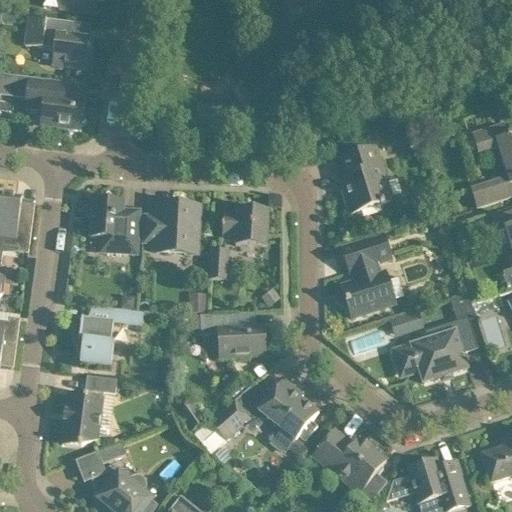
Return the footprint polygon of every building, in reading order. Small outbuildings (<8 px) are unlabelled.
[(48,0),(43,8),(60,10),(76,12),(96,15),(97,2),(103,2),(103,0),(48,0)] [(284,0),(291,17),(323,3),(321,0),(284,0)] [(15,17),(9,16),(1,15),(0,22),(14,25),(15,17)] [(70,24),(50,21),(29,18),(25,48),(54,51),(52,67),(68,69),(88,71),(92,41),(68,37),(70,24)] [(0,96),(27,100),(25,110),(41,112),(39,127),(51,129),(67,130),(70,135),(75,131),(80,132),(81,126),(86,123),(82,118),(85,99),(77,98),(65,97),(66,84),(29,79),(0,75),(0,96)] [(248,134),(249,101),(196,100),(196,133),(248,134)] [(511,135),(509,137),(507,137),(504,126),(485,132),(491,151),(498,149),(507,179),(470,191),(476,210),(511,198),(511,135)] [(321,133),(311,128),(306,138),(315,143),(321,133)] [(405,149),(420,145),(417,136),(403,140),(405,149)] [(345,178),(339,180),(343,191),(351,216),(380,206),(380,207),(384,206),(383,205),(392,203),(374,148),(339,159),(345,178)] [(22,197),(14,196),(0,194),(0,284),(4,285),(5,276),(1,269),(4,247),(18,249),(18,253),(28,255),(34,207),(21,205),(22,197)] [(122,204),(116,203),(108,195),(100,202),(94,202),(93,210),(84,217),(92,225),(91,238),(106,239),(106,254),(136,256),(138,230),(139,211),(122,210),(122,204)] [(199,208),(171,207),(155,206),(155,220),(146,219),(145,243),(157,244),(157,254),(177,255),(196,256),(198,228),(199,208)] [(224,214),(223,234),(222,242),(236,243),(235,247),(267,248),(269,212),(237,210),(237,214),(224,214)] [(511,213),(504,216),(491,220),(479,224),(483,238),(496,234),(505,231),(511,253),(511,213)] [(377,264),(391,260),(384,237),(360,245),(341,251),(349,274),(353,272),(357,283),(345,287),(341,288),(344,297),(351,319),(370,313),(395,305),(394,301),(388,283),(385,274),(381,275),(377,264)] [(209,281),(226,282),(227,253),(211,252),(209,281)] [(0,297),(3,295),(4,285),(0,284),(0,367),(13,369),(19,321),(9,320),(9,324),(0,322),(0,297)] [(207,314),(207,301),(207,296),(190,296),(190,314),(207,314)] [(122,297),(120,310),(134,311),(135,299),(122,297)] [(453,311),(472,305),(469,297),(450,303),(453,311)] [(144,315),(112,311),(92,308),(88,322),(82,321),(78,353),(82,354),(80,365),(96,367),(96,366),(111,368),(114,346),(110,346),(113,326),(142,329),(144,315)] [(219,360),(246,359),(266,358),(264,328),(236,329),(236,317),(256,316),(256,314),(199,317),(200,318),(194,319),(195,332),(200,331),(200,337),(218,336),(219,360)] [(478,350),(472,331),(468,320),(424,333),(427,341),(411,347),(412,350),(393,356),(396,365),(409,377),(420,373),(423,384),(467,370),(463,355),(478,350)] [(356,353),(386,345),(382,330),(352,338),(356,353)] [(117,382),(87,378),(85,392),(115,396),(117,382)] [(303,397),(295,390),(283,381),(271,397),(258,413),(295,443),(298,439),(305,444),(318,429),(311,423),(318,414),(301,400),(303,397)] [(62,446),(82,448),(98,442),(103,400),(68,395),(66,412),(65,412),(63,423),(65,423),(62,446)] [(227,444),(225,442),(250,422),(234,403),(210,424),(209,424),(194,436),(211,456),(227,444)] [(191,434),(205,424),(193,406),(178,416),(191,434)] [(334,432),(321,448),(312,458),(359,496),(375,476),(377,477),(383,471),(381,469),(386,463),(382,460),(383,459),(373,451),(372,452),(369,450),(371,449),(362,442),(361,444),(359,441),(354,448),(334,432)] [(511,437),(507,439),(509,447),(482,456),(491,484),(511,477),(511,437)] [(121,444),(97,454),(102,466),(126,457),(121,444)] [(443,468),(439,469),(436,462),(432,463),(407,471),(409,478),(393,483),(386,503),(414,494),(418,506),(439,499),(443,511),(453,511),(470,507),(463,483),(457,464),(443,468)] [(105,475),(91,480),(99,500),(101,502),(107,508),(112,511),(153,511),(158,507),(152,502),(153,501),(142,493),(145,489),(146,485),(145,481),(141,477),(136,476),(131,478),(128,481),(119,474),(115,466),(103,470),(105,475)] [(277,490),(266,481),(257,492),(268,501),(277,490)] [(199,511),(181,497),(169,511),(199,511)]
